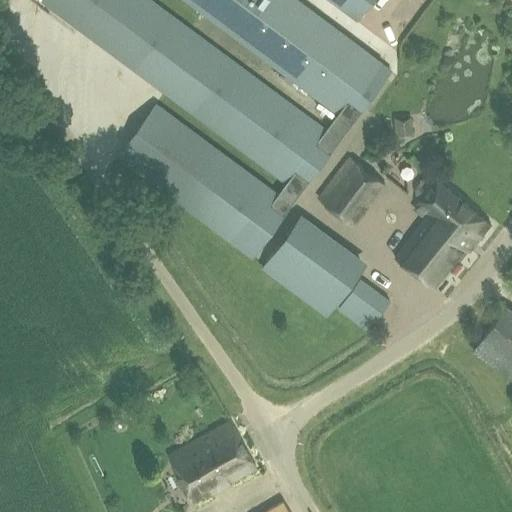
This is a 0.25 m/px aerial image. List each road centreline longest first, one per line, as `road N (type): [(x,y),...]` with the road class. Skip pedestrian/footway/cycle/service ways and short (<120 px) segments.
road 1 (unclassified): [(268,440),(0,37)]
road 2 (unclassified): [(268,440),(439,322),(473,293),(511,237)]
